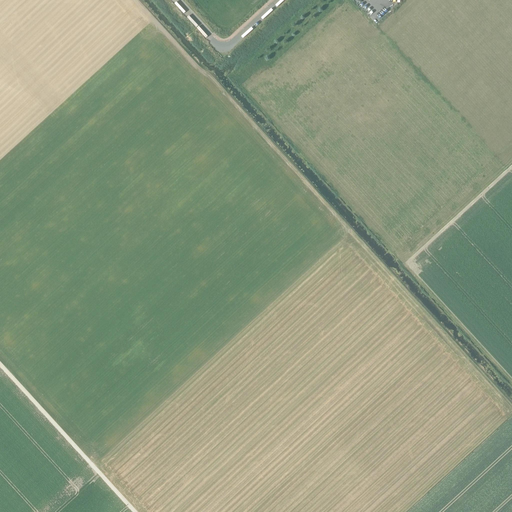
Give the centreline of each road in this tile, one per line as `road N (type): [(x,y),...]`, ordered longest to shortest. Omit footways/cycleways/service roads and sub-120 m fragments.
road 1 (unknown): [(130,511),(0,368)]
road 2 (unclassified): [(280,0),(227,46),(175,0)]
